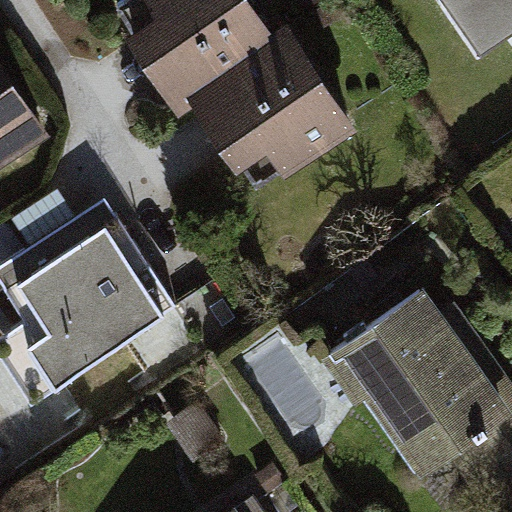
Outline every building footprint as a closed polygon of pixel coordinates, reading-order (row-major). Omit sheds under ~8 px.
[(272,36),(247,0),(176,0),(178,2),(136,29),(181,96),(195,87),(272,36)] [(511,0),(453,0),(483,43),(511,22),(511,0)] [(195,87),(239,155),(281,127),(298,154),(348,122),(286,27),(272,36),(195,87)] [(0,146),(36,123),(0,68),(0,146)] [(0,160),(43,132),(36,123),(0,146),(0,160)] [(0,263),(0,276),(5,285),(117,212),(106,195),(0,263)] [(0,343),(34,395),(176,303),(117,212),(5,285),(25,316),(12,324),(13,326),(0,335),(0,343)] [(438,312),(420,288),(332,352),(359,388),(369,381),(427,461),(451,444),(475,426),(481,433),(491,426),(486,418),(505,405),(468,354),(481,344),(451,303),(438,312)] [(171,414),(196,451),(219,435),(195,399),(171,414)] [(475,426),(451,444),(478,481),(497,468),(511,488),(511,415),(505,405),(486,418),(491,426),(481,433),(475,426)] [(261,511),(251,497),(229,511),(261,511)]
